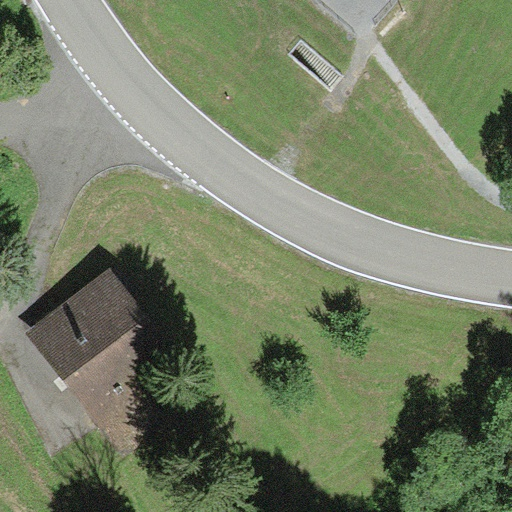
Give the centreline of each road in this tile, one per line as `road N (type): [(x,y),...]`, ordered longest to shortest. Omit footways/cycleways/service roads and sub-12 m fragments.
road 1 (unclassified): [(70,0),(129,84),(246,182),(359,239),(511,277)]
road 2 (track): [(0,123),(51,122),(129,84)]
